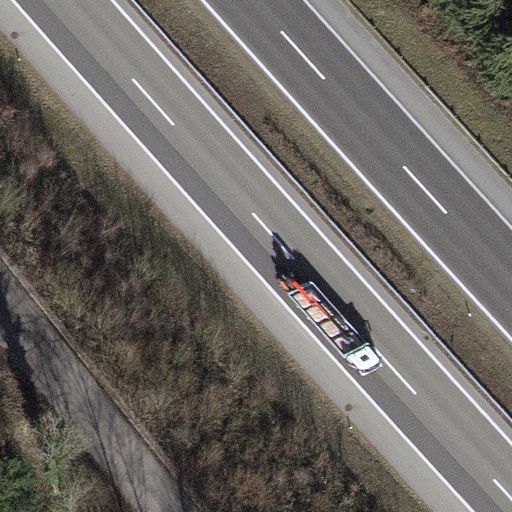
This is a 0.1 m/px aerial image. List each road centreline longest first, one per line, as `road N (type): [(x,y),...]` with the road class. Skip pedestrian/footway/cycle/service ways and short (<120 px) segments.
road 1 (motorway): [(63,0),(511,497)]
road 2 (motorway): [(511,278),(258,0)]
road 3 (unclassified): [(0,308),(164,511)]
